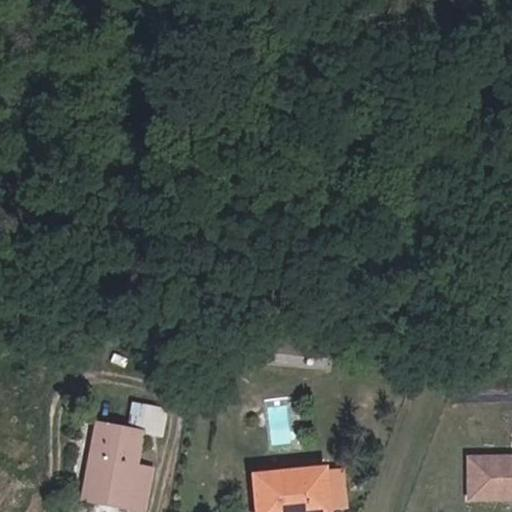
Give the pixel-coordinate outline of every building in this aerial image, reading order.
[(178,359),(198,368),(211,339),(191,329),(178,359)] [(156,422),(173,427),(180,402),(154,393),(147,420),(156,422)] [(80,493),(149,511),(161,462),(147,458),(156,422),(147,420),(100,408),(80,493)] [(511,501),(511,450),(467,451),(467,501),(511,501)] [(330,469),(261,479),(265,511),(335,511),(335,510),(330,473),(330,469)] [(330,473),(335,510),(350,508),(345,471),(330,473)]
